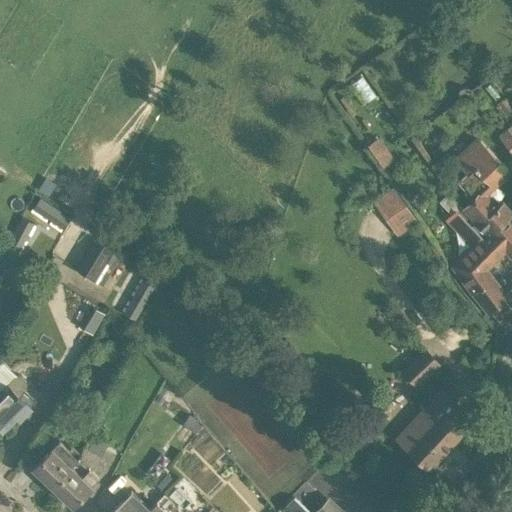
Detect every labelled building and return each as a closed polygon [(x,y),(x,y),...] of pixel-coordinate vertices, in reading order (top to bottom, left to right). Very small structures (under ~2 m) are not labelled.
[(366,74),(356,79),(367,99),(376,94),(366,74)] [(501,95),(491,81),(486,85),(496,99),(501,95)] [(507,114),(511,110),(511,125),(500,134),(508,144),(511,149),(511,102),(506,95),(497,102),(507,114)] [(383,168),(391,162),(375,138),(367,144),(383,168)] [(507,243),(505,246),(511,252),(511,225),(506,219),(511,212),(511,210),(503,201),(496,208),(482,194),(492,185),(493,186),(510,171),(481,140),(458,162),(468,172),(458,182),(472,198),(463,207),(489,235),(495,230),(507,243)] [(402,234),(418,223),(392,188),(376,199),(402,234)] [(40,197),(35,210),(68,223),(73,211),(40,197)] [(482,269),(505,246),(507,243),(495,230),(489,235),(463,207),(453,217),(473,237),(466,243),(472,249),(455,266),(471,289),(490,312),(498,322),(508,314),(511,308),(504,301),(505,300),(482,269)] [(18,257),(27,239),(13,233),(4,251),(18,257)] [(94,281),(114,249),(94,237),(74,269),(94,281)] [(141,274),(127,312),(143,317),(157,280),(141,274)] [(91,313),(103,320),(106,314),(94,307),(91,313)] [(416,385),(438,364),(425,351),(404,372),(416,385)] [(19,416),(29,405),(35,399),(25,389),(26,387),(26,383),(25,378),(21,375),(17,375),(13,376),(0,389),(0,425),(2,427),(16,413),(19,416)] [(427,467),(460,431),(458,429),(468,416),(441,391),(397,440),(427,467)] [(345,423),(337,414),(330,420),(338,429),(345,423)] [(201,424),(188,415),(182,425),(195,434),(201,424)] [(110,444),(95,436),(89,446),(104,455),(110,444)] [(53,486),(71,467),(78,459),(59,441),(52,449),(52,448),(33,468),(53,486)] [(71,467),(53,486),(72,505),(91,486),(98,478),(88,469),(81,477),(71,467)] [(509,511),(511,511),(511,488),(499,505),(509,511)] [(344,511),(328,496),(313,511),(344,511)] [(311,511),(312,511),(295,497),(285,508),(288,511),(311,511)]
